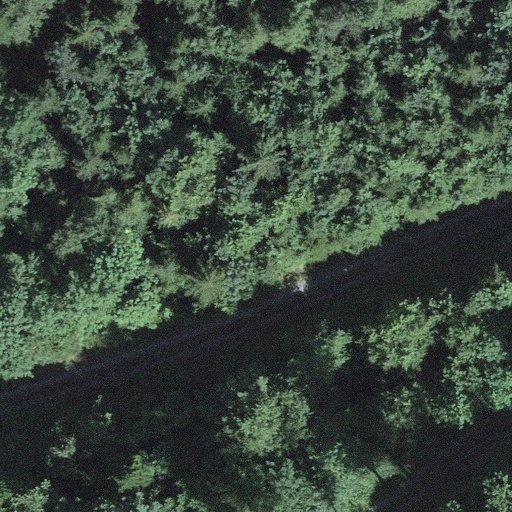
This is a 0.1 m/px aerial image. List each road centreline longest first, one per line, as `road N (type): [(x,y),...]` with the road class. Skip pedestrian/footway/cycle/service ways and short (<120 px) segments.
road 1 (track): [(0,404),(242,330),(511,213)]
road 2 (track): [(511,410),(381,511)]
